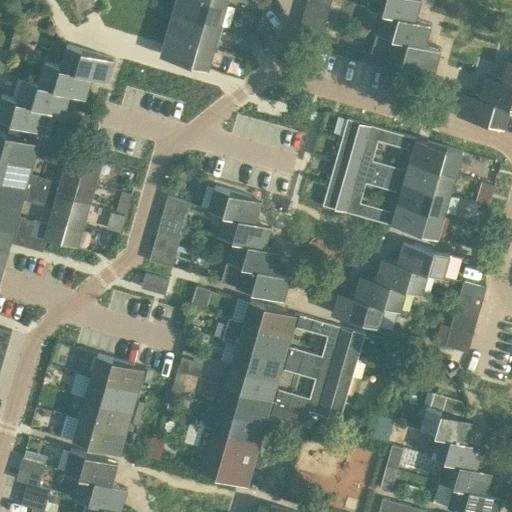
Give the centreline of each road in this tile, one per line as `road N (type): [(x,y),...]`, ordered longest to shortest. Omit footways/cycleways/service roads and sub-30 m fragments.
road 1 (residential): [(0,462),(40,327),(134,256),(159,163),(254,89)]
road 2 (residential): [(511,143),(288,75),(254,89)]
